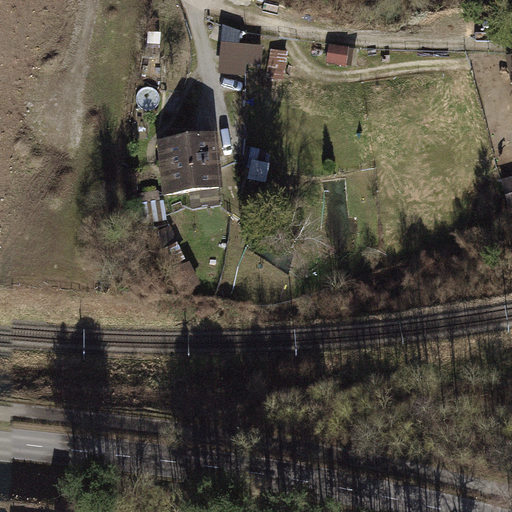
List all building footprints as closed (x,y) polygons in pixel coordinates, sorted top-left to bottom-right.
[(247,73),(249,59),(265,61),(267,42),(224,38),(221,71),(247,73)] [(350,49),(330,45),(326,65),(347,68),(350,49)] [(284,81),(289,53),(272,50),(267,78),(284,81)] [(214,139),(171,143),(173,172),(165,173),(167,195),(219,190),(214,139)] [(264,183),(268,168),(254,164),(250,179),(264,183)] [(137,191),(136,176),(126,177),(128,192),(137,191)] [(511,212),(511,180),(503,183),(511,212)] [(158,193),(138,196),(140,206),(160,203),(158,193)] [(183,260),(177,247),(165,252),(172,266),(183,260)]
